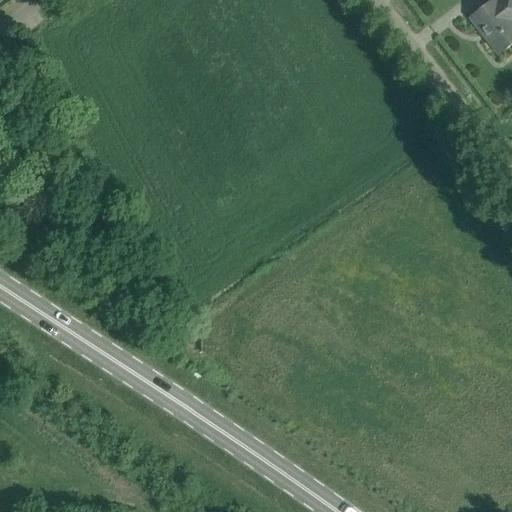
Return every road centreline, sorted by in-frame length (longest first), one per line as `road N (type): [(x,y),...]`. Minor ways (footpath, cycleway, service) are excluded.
road 1 (secondary): [(336,511),(0,287)]
road 2 (unclassified): [(511,171),(379,0)]
